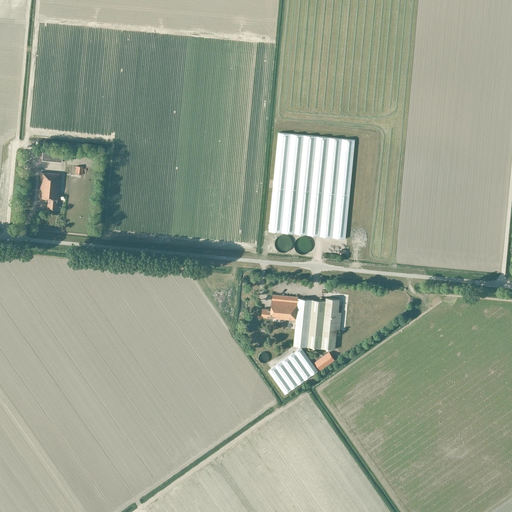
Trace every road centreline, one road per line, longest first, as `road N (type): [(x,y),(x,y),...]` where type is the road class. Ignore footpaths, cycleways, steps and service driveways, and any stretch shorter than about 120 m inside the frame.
road 1 (unclassified): [(511,285),(0,237)]
road 2 (track): [(32,155),(25,140),(37,0)]
